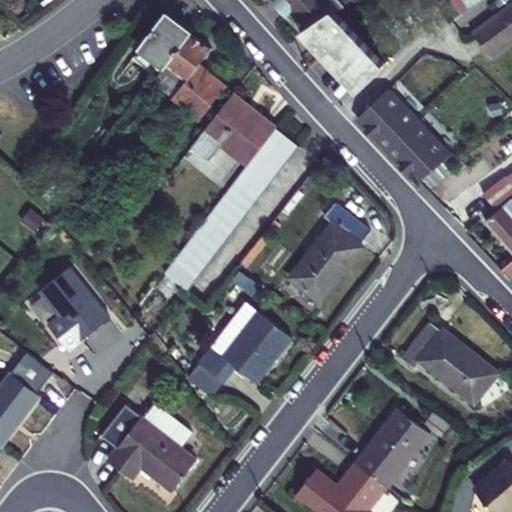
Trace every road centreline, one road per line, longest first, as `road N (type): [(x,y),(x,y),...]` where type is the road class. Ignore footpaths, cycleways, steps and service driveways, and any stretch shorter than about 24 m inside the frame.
road 1 (residential): [(439,234),(217,511)]
road 2 (residential): [(222,0),(439,234)]
